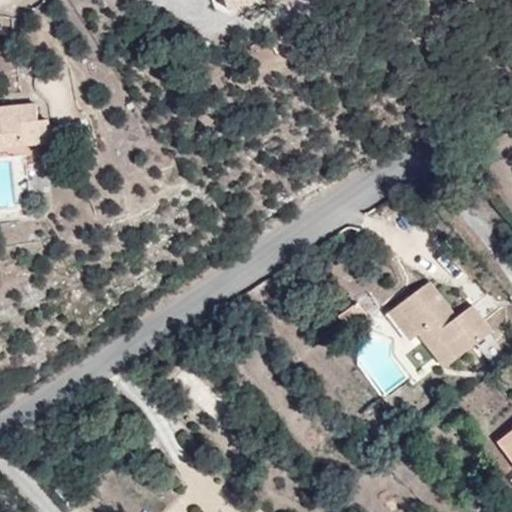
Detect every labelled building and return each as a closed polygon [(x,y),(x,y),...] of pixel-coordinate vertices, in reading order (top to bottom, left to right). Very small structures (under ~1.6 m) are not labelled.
[(39,108),(22,109),(24,147),(41,145),(39,108)] [(0,147),(24,147),(22,109),(0,109),(0,147)] [(428,287),(400,315),(424,339),(451,365),(491,326),(468,302),(456,314),(428,287)] [(354,343),(371,326),(359,314),(342,330),(354,343)] [(424,339),(400,315),(391,325),(414,348),(424,339)] [(511,427),(495,443),(511,464),(511,427)]
